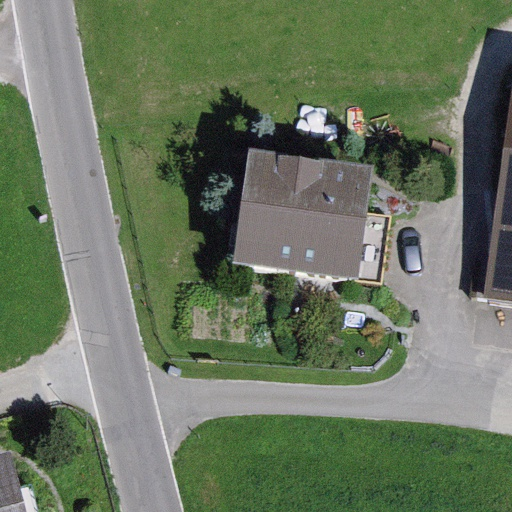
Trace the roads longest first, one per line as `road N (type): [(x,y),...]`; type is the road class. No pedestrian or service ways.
road 1 (residential): [(50,0),(120,395),(151,511)]
road 2 (track): [(511,443),(120,395),(0,418)]
